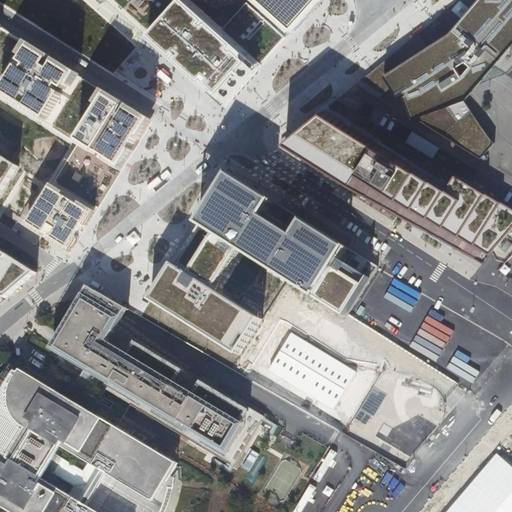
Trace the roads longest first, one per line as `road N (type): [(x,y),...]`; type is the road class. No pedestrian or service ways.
road 1 (residential): [(240,133),(511,323)]
road 2 (residential): [(220,149),(0,12)]
road 3 (secondary): [(220,149),(68,272)]
road 4 (secondary): [(240,133),(375,18)]
